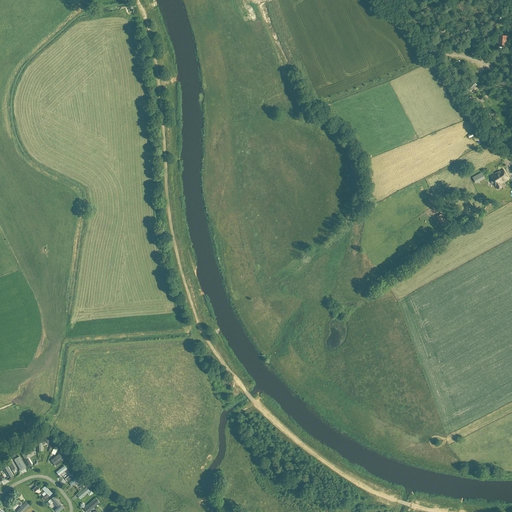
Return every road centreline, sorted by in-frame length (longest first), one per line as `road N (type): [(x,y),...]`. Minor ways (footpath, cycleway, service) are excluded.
road 1 (track): [(136,0),(157,72),(174,250),(206,337)]
road 2 (track): [(206,337),(284,431),(389,497)]
road 3 (track): [(511,156),(492,147),(441,76),(405,0)]
